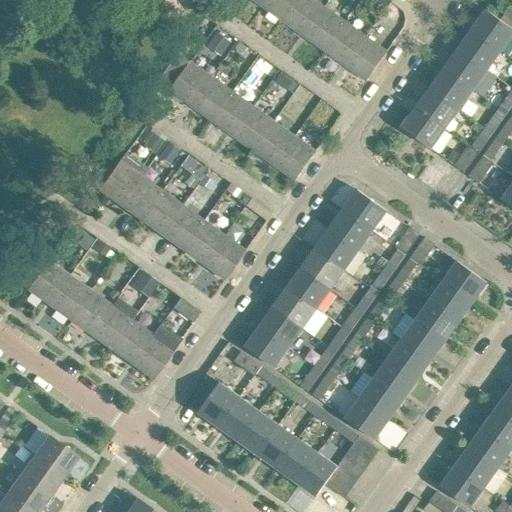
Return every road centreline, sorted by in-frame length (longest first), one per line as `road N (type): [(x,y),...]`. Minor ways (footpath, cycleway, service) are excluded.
road 1 (residential): [(344,138),(134,430)]
road 2 (residential): [(376,511),(511,321)]
road 3 (residential): [(511,256),(344,138)]
road 4 (residential): [(442,6),(344,138)]
road 5 (residential): [(134,430),(0,335)]
road 6 (residential): [(249,511),(134,430)]
